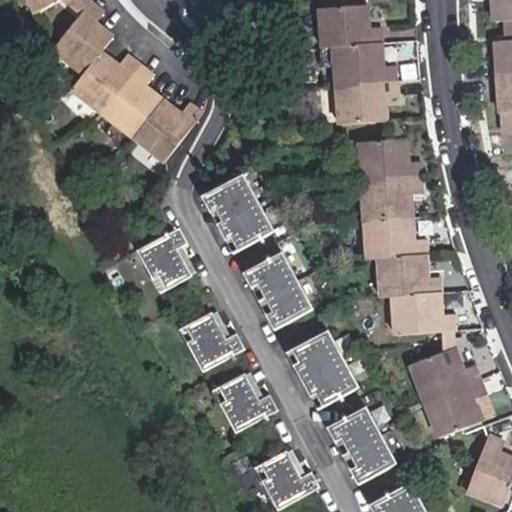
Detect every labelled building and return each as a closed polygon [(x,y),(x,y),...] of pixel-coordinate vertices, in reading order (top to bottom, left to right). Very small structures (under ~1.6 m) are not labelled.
[(28,0),(38,18),(63,2),(67,0),(28,0)] [(108,13),(90,0),(67,0),(63,2),(84,19),(57,55),(86,79),(106,53),(118,38),(100,25),(108,13)] [(509,21),(511,20),(511,0),(495,0),(497,22),(509,21)] [(337,47),(384,45),(383,27),(371,28),(370,6),(323,9),(326,48),(337,47)] [(498,41),(501,76),(511,75),(511,39),(510,40),(498,41)] [(385,67),(384,45),(337,47),(340,87),(399,82),(399,66),(385,67)] [(106,53),(86,79),(74,94),(103,116),(142,66),(131,56),(122,66),(106,53)] [(158,78),(142,66),(103,116),(137,143),(169,102),(151,87),(158,78)] [(511,75),(501,76),(504,114),(511,113),(511,75)] [(400,99),(399,82),(340,87),(343,126),(389,123),(388,99),(400,99)] [(184,113),(169,102),(137,143),(167,166),(206,116),(191,104),(184,113)] [(389,123),(391,141),(404,140),(402,121),(389,123)] [(364,143),(367,183),(424,179),(423,163),(412,164),(411,140),(404,140),(391,141),(364,143)] [(225,224),(260,205),(245,177),(204,200),(213,216),(218,213),(225,224)] [(367,183),(369,225),(416,221),(415,196),(425,195),(424,179),(367,183)] [(275,233),(260,205),(225,224),(219,227),(228,244),(234,241),(240,252),(275,233)] [(373,262),(384,261),(430,257),(429,241),(418,241),(416,221),(369,225),(373,262)] [(190,245),(181,230),(139,253),(155,281),(160,278),(167,292),(194,277),(179,251),(190,245)] [(302,282),(287,254),(246,276),(254,292),(260,289),(266,301),(302,282)] [(387,299),(397,298),(445,294),(444,278),(431,279),(430,257),(384,261),(387,299)] [(302,282),(266,301),(273,313),(267,316),(276,332),(317,309),(302,282)] [(400,337),(447,334),(458,333),(457,316),(446,316),(445,294),(397,298),(400,337)] [(228,341),(214,315),(188,329),(195,342),(190,345),(204,374),(247,351),(239,336),(228,341)] [(447,334),(449,354),(459,350),(459,340),(458,333),(447,334)] [(345,362),(330,334),(294,353),(301,365),(295,368),(304,384),(345,362)] [(415,366),(428,402),(483,381),(478,367),(467,371),(459,350),(449,354),(415,366)] [(360,390),(345,362),(304,384),(313,400),(318,397),(325,409),(360,390)] [(237,435),(280,412),(272,397),(262,403),(248,376),(221,390),(228,404),(223,406),(237,435)] [(483,381),(428,402),(441,438),(486,419),(478,401),(489,397),(483,381)] [(386,436),(371,408),(329,431),(338,447),(344,444),(350,456),(386,436)] [(401,464),(386,436),(350,456),(357,467),(351,471),(360,487),(401,464)] [(491,437),(469,492),(506,507),(511,490),(511,458),(503,455),(506,443),(491,437)] [(265,511),(317,491),(300,447),(247,468),(265,511)] [(426,511),(413,486),(372,508),(373,511),(426,511)]
